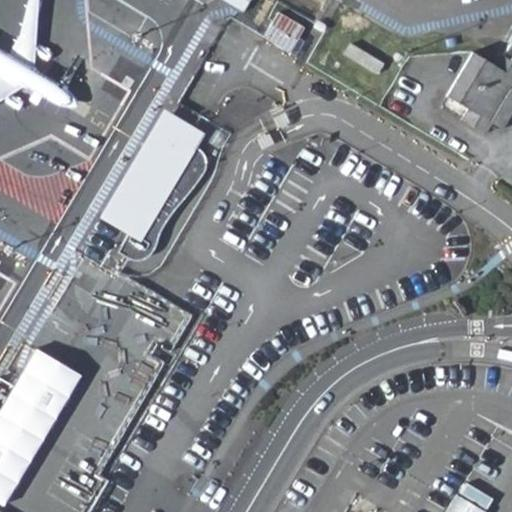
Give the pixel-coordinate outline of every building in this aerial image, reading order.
[(268,5),(260,17),(287,33),(294,21),(268,5)] [(511,18),(503,33),(511,38),(511,39),(493,30),(466,74),(483,85),(477,98),(499,108),(506,99),(511,102),(511,18)] [(97,209),(127,226),(115,246),(128,254),(134,256),(140,257),(146,256),(152,253),(157,248),(166,238),(177,215),(190,195),(205,177),(214,166),(217,160),(217,156),(216,152),(211,147),(198,138),(208,123),(175,103),(165,97),(97,209)] [(0,503),(6,507),(85,374),(38,346),(0,407),(0,503)] [(486,511),(457,494),(446,511),(486,511)] [(0,503),(0,511),(14,511),(6,507),(0,503)]
